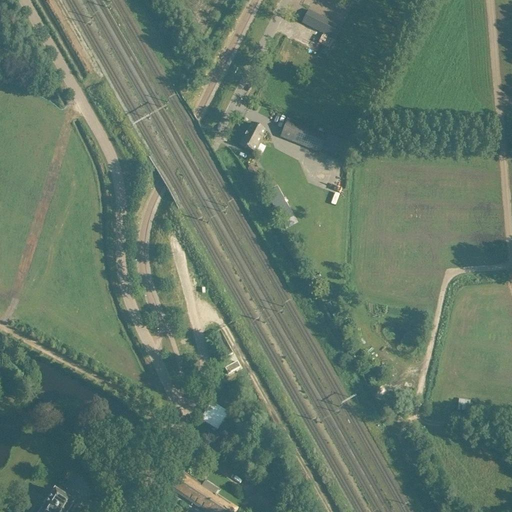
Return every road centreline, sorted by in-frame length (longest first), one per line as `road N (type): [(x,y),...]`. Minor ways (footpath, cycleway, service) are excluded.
road 1 (unclassified): [(128,511),(174,439),(177,414),(123,276),(118,181),(105,142),(24,0)]
road 2 (track): [(489,0),(509,264)]
road 3 (unclassified): [(218,138),(286,0)]
